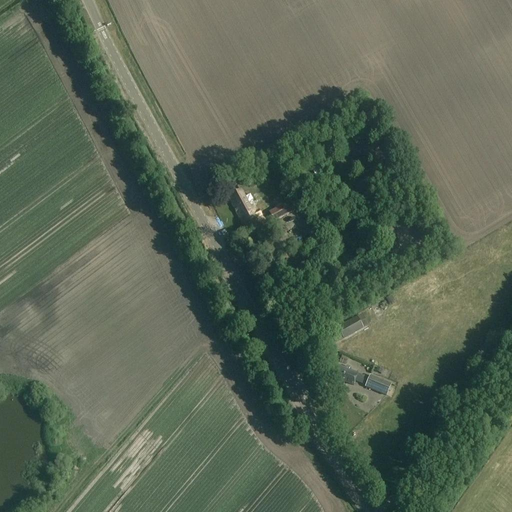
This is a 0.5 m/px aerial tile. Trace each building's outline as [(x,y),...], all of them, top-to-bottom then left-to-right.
[(249,207),(240,190),(228,197),(243,225),(258,217),(252,205),(249,207)] [(296,198),(269,213),(274,223),(301,208),(296,198)] [(308,237),(312,244),(322,239),(318,232),(308,237)] [(357,319),(337,330),(343,341),(363,330),(357,319)] [(368,380),(357,375),(337,367),(332,380),(340,383),(341,382),(352,387),(354,382),(365,386),(365,388),(386,397),(390,385),(369,377),(368,380)] [(338,389),(371,402),(373,397),(340,383),(338,389)]
